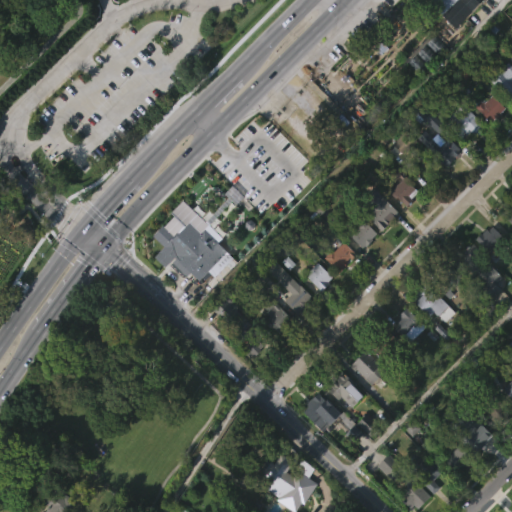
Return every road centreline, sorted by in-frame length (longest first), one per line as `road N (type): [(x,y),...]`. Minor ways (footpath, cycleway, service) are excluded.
road 1 (primary): [(0,392),(140,206),(344,0)]
road 2 (primary): [(309,0),(100,210),(0,344)]
road 3 (tertiary): [(382,511),(104,248)]
road 4 (residential): [(264,398),(511,152)]
